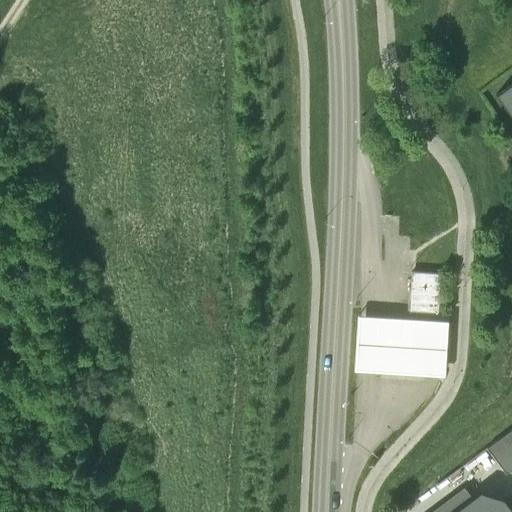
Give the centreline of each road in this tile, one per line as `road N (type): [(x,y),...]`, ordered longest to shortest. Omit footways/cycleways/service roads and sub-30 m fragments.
road 1 (secondary): [(328,0),(332,186),(316,511)]
road 2 (secondary): [(333,511),(349,189),(346,0)]
